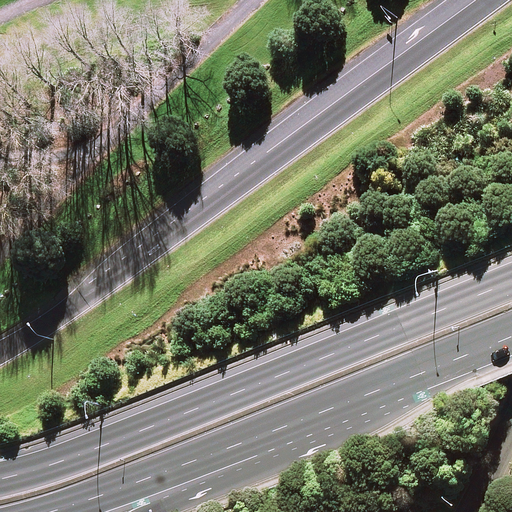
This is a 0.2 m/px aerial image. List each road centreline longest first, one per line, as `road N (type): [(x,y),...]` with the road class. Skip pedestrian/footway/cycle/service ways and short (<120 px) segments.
road 1 (trunk): [(0,356),(476,0)]
road 2 (secondary): [(0,480),(140,433),(511,280)]
road 3 (secondary): [(362,395),(52,511)]
road 4 (secondary): [(362,395),(263,467),(159,511)]
road 5 (secondary): [(511,334),(362,395)]
